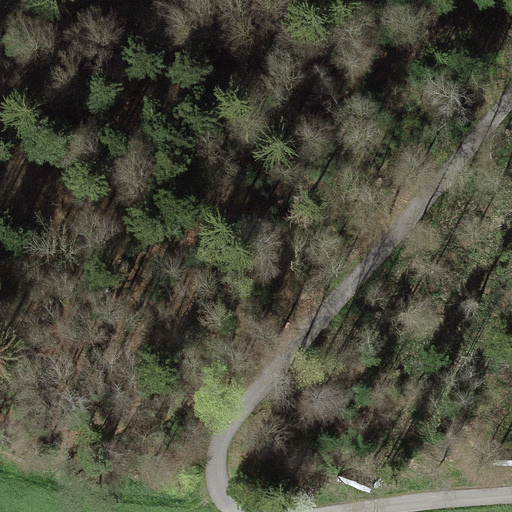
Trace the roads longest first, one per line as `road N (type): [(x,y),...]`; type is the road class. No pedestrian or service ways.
road 1 (unclassified): [(248,511),(219,487),(217,456),(229,426),(511,94)]
road 2 (unclassified): [(511,497),(377,511)]
